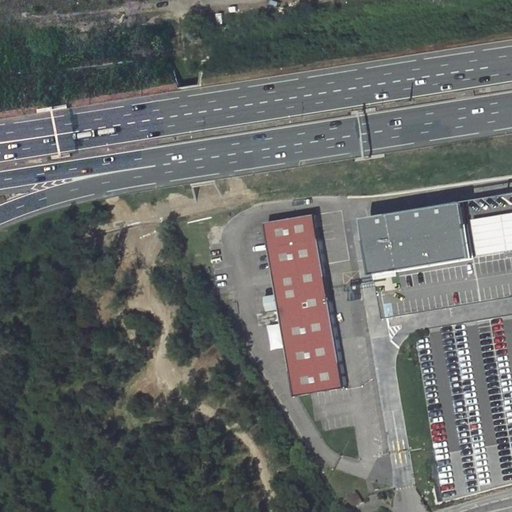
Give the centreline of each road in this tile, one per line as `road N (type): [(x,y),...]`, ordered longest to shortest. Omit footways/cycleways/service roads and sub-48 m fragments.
road 1 (unknown): [(399,480),(331,454),(308,429),(248,297),(244,227),(297,206),(511,179)]
road 2 (trunk): [(511,72),(69,142)]
road 3 (trunk): [(155,161),(511,104)]
road 4 (trunk): [(0,212),(155,161)]
road 5 (trunk): [(0,179),(155,161)]
road 6 (unknown): [(434,321),(453,451)]
road 7 (unknown): [(474,314),(492,441)]
